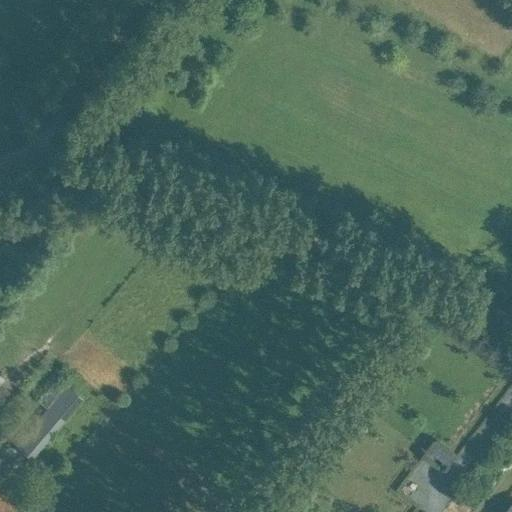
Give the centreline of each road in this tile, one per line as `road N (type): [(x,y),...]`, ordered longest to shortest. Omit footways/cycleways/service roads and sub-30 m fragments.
road 1 (tertiary): [(511,322),(136,163),(59,149)]
road 2 (unknown): [(284,511),(455,294)]
road 3 (track): [(59,149),(67,105),(147,0)]
